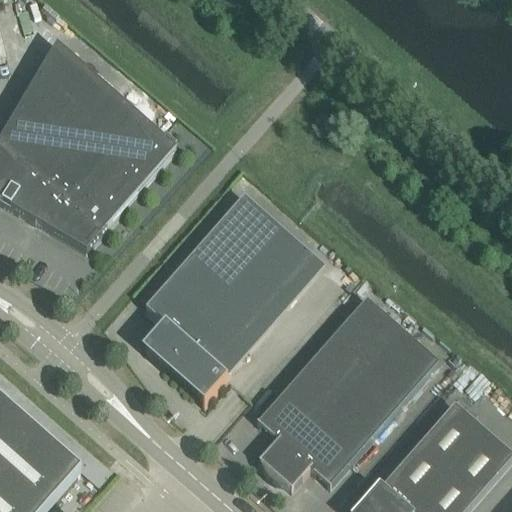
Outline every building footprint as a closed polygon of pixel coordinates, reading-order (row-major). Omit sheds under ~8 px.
[(0,157),(16,171),(0,189),(0,207),(86,259),(176,156),(57,51),(0,147),(0,157)] [(212,373),(310,262),(244,204),(145,316),(164,332),(163,333),(165,335),(146,358),(197,398),(198,397),(207,405),(202,411),(204,413),(227,386),(212,373)] [(270,488),(403,338),(367,306),(257,430),(277,448),(259,469),(261,470),(261,473),(262,475),(263,478),(265,481),(266,483),(268,485),(270,488)] [(287,495),(289,496),(291,497),(310,476),(330,494),(439,370),(403,338),(270,488),(272,489),(274,491),(276,492),(279,493),(281,494),(284,495),(287,495)] [(0,511),(50,511),(82,477),(0,405),(0,511)] [(381,496),(366,511),(471,511),(511,465),(511,463),(455,413),(381,497),(381,496)]
